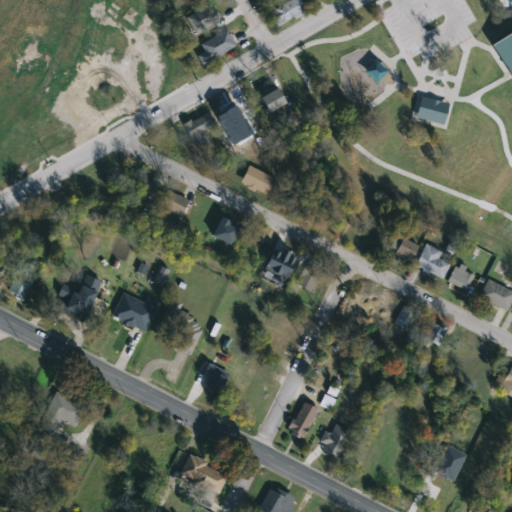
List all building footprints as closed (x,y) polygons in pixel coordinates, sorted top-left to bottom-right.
[(279,28),(270,13),(291,0),(298,0),(306,12),(279,28)] [(511,0),(505,0),(501,2),(507,13),(511,10),(511,0)] [(121,37),(90,24),(62,91),(104,108),(109,96),(98,91),(121,37)] [(511,27),(488,43),(511,78),(511,27)] [(226,30),(235,47),(205,63),(196,47),(226,30)] [(469,96),(501,78),(482,43),(450,61),(469,96)] [(259,99),(276,89),(285,105),(268,114),(259,99)] [(441,123),(413,115),(419,94),(446,101),(441,123)] [(225,111),(238,105),(245,120),(231,126),(225,111)] [(200,140),(192,144),(183,125),(207,114),(213,128),(198,135),(200,140)] [(38,166),(61,136),(42,122),(20,153),(38,166)] [(182,145),(160,152),(155,136),(177,129),(182,145)] [(270,197),(240,183),(248,166),(278,180),(270,197)] [(140,190),(146,180),(156,187),(150,196),(140,190)] [(189,202),(181,216),(160,204),(168,190),(189,202)] [(227,244),(212,234),(222,217),(238,227),(227,244)] [(255,260),(240,250),(253,230),(268,240),(255,260)] [(393,251),(400,237),(417,245),(410,259),(393,251)] [(441,253),(438,259),(449,265),(441,280),(415,265),(426,245),(441,253)] [(295,257),(284,279),(261,268),(272,246),(295,257)] [(295,284),(309,258),(325,267),(311,293),(295,284)] [(6,294),(21,261),(37,268),(22,301),(6,294)] [(466,293),(447,283),(455,265),(475,275),(466,293)] [(511,292),(511,295),(505,310),(480,298),(489,281),(511,292)] [(94,324),(64,308),(72,291),(102,307),(94,324)] [(112,318),(122,294),(144,303),(146,298),(158,303),(147,332),(112,318)] [(178,313),(203,323),(192,354),(176,348),(181,337),(159,328),(170,299),(182,304),(178,313)] [(417,313),(408,331),(394,324),(403,306),(417,313)] [(437,347),(426,340),(435,325),(446,332),(437,347)] [(448,353),(457,359),(453,367),(459,371),(472,348),(456,338),(448,353)] [(193,384),(204,362),(213,367),(211,371),(227,378),(218,396),(208,392),(213,381),(206,378),(201,388),(193,384)] [(511,399),(494,387),(509,365),(511,367),(511,399)] [(36,431),(54,393),(88,409),(79,428),(62,421),(53,439),(36,431)] [(303,439),(287,432),(302,402),(317,409),(303,439)] [(317,449),(333,424),(348,433),(332,458),(317,449)] [(142,450),(151,433),(166,442),(157,459),(142,450)] [(464,453),(445,444),(431,471),(450,481),(464,453)] [(218,495),(179,476),(189,455),(228,475),(218,495)] [(290,511),(260,511),(267,489),(295,497),(290,511)]
